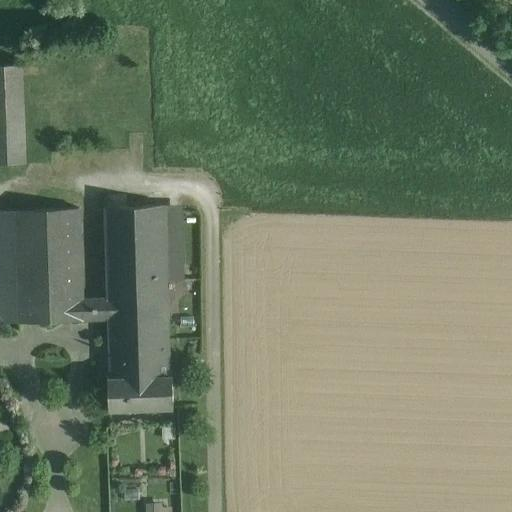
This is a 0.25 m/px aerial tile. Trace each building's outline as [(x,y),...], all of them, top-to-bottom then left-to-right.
[(22,66),(0,66),(0,164),(25,164),(22,66)] [(163,205),(107,207),(109,282),(166,280),(163,205)] [(79,208),(16,210),(19,284),(0,284),(0,323),(82,320),(82,300),(79,208)] [(166,280),(109,282),(110,298),(82,300),(82,320),(111,319),(112,377),(168,376),(166,280)] [(112,377),(110,378),(108,378),(109,410),(173,407),(172,375),(168,376),(112,377)] [(149,511),(175,511),(175,501),(149,503),(149,511)]
